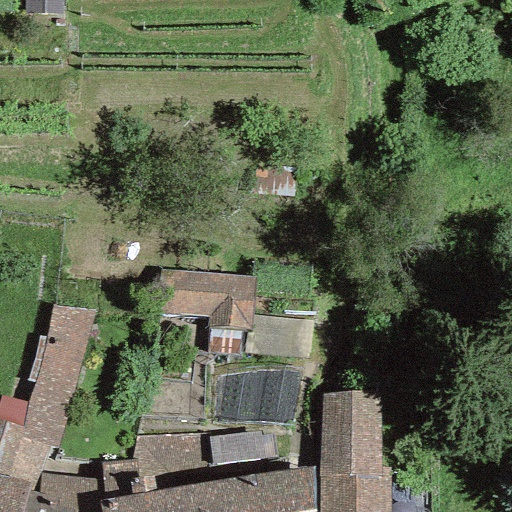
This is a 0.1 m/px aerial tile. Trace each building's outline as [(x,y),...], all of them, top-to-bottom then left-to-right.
[(234,297),(150,291),(148,327),(193,330),(192,343),(230,346),(234,297)] [(0,415),(0,448),(39,461),(81,333),(50,323),(18,422),(0,415)] [(329,470),(326,511),(384,511),(387,466),(372,465),(376,396),(327,393),(322,470),(329,470)] [(278,473),(278,427),(214,427),(214,473),(278,473)] [(0,511),(21,511),(27,495),(39,461),(0,448),(0,511)] [(66,511),(66,499),(27,495),(21,511),(66,511)] [(291,511),(291,502),(214,511),(291,511)]
